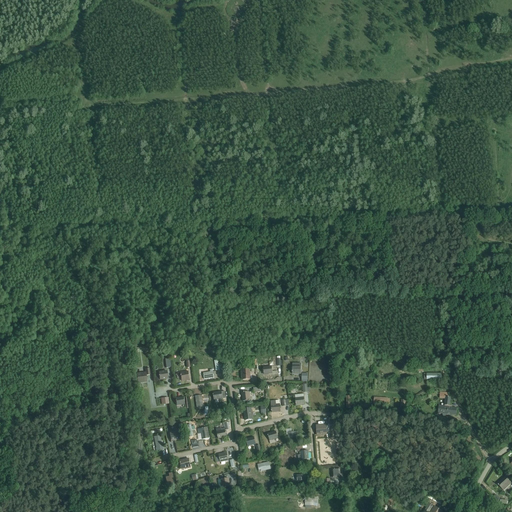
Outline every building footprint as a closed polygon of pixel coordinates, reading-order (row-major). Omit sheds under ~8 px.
[(301,374),(301,364),(292,364),(292,374),(301,374)] [(273,374),(272,366),(263,367),(264,375),(273,374)] [(146,376),(150,375),(149,369),(145,369),(145,372),(137,374),(138,383),(147,382),(146,376)] [(213,370),(210,370),(210,372),(203,373),(204,379),(214,378),(213,372),(213,370)] [(168,379),(167,371),(159,372),(160,380),(168,379)] [(181,378),(181,381),(190,380),(188,371),(180,373),(176,374),(177,379),(181,378)] [(223,399),(226,398),(225,392),(213,393),(214,400),(223,399)] [(440,392),(439,399),(445,399),(444,405),(445,405),(445,407),(439,406),(438,414),(442,414),(442,416),(447,417),(447,415),(456,416),(457,408),(451,408),(452,406),(450,406),(451,398),(448,397),(448,393),(440,392)] [(305,405),(303,394),(295,395),(296,406),(305,405)] [(204,407),(202,396),(195,396),(197,408),(204,407)] [(175,399),(176,406),(185,405),(184,397),(175,399)] [(281,412),(279,401),(271,401),(272,413),(281,412)] [(251,408),(243,409),(244,412),(246,421),(252,420),(251,411),(252,411),(251,408)] [(317,435),(327,434),(326,426),(317,426),(317,435)] [(197,429),(198,434),(202,434),(203,440),(209,439),(207,427),(204,428),(197,429)] [(218,439),(227,437),(225,429),(221,429),(216,430),(218,439)] [(179,439),(178,431),(169,433),(171,441),(179,439)] [(268,434),(270,441),(274,440),(278,439),(276,432),(268,434)] [(155,447),(155,448),(156,451),(162,450),(161,447),(162,447),(160,436),(154,437),(156,447),(155,447)] [(246,440),(248,447),(256,445),(254,438),(246,440)] [(303,452),(299,452),(300,455),(298,456),(298,461),(308,460),(308,451),(303,452)] [(219,457),(216,458),(217,463),(228,460),(228,459),(229,459),(228,457),(226,452),(224,452),(224,453),(222,454),(219,455),(219,457)] [(186,460),(179,462),(181,470),(185,469),(191,468),(190,464),(189,459),(186,459),(186,460)] [(272,469),(271,467),(270,467),(269,463),(268,463),(258,465),(259,472),(271,469),(272,469)] [(333,479),(341,478),(340,469),(332,470),(333,479)] [(175,483),(172,474),(169,474),(170,476),(166,477),(168,484),(172,483),(172,484),(175,483)] [(499,486),(504,491),(511,483),(511,482),(506,476),(497,484),(498,485),(499,486)] [(221,487),(222,487),(222,488),(229,487),(228,479),(221,480),(222,484),(221,485),(221,487)] [(324,486),(322,486),(318,487),(318,489),(322,489),(331,489),(330,479),(324,480),(324,486)] [(304,497),(304,500),(305,500),(305,506),(305,509),(311,509),(311,506),(314,506),(314,503),(318,504),(318,497),(314,497),(314,496),(308,496),(308,497),(304,497)]
